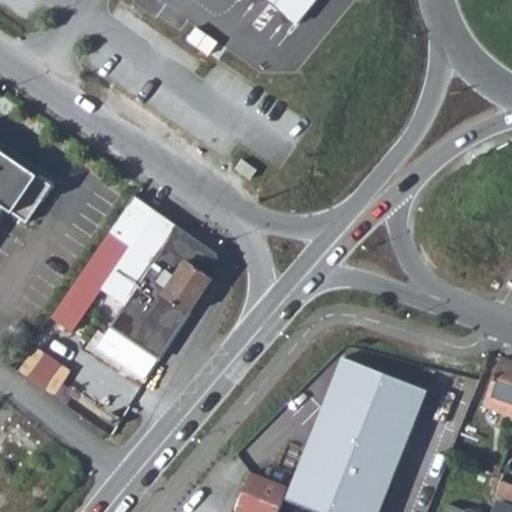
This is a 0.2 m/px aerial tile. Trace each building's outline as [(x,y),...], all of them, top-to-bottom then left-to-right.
[(319,0),(267,0),(299,25),(319,0)] [(27,224),(53,187),(0,150),(0,214),(5,208),(27,224)] [(219,255),(135,196),(110,232),(131,246),(101,290),(124,305),(120,311),(109,327),(150,355),(144,365),(154,372),(221,269),(219,255)] [(98,294),(120,311),(124,305),(101,290),(98,294)] [(68,392),(21,359),(15,368),(62,401),(68,392)] [(511,362),(501,359),(487,396),(511,404),(511,362)] [(343,360),(287,500),(317,511),(377,511),(426,393),(343,360)] [(39,441),(8,416),(0,425),(0,465),(12,476),(39,441)] [(72,481),(75,484),(81,476),(78,474),(72,481)] [(253,474),(237,511),(278,511),(287,488),(253,474)] [(491,477),(489,481),(498,485),(495,494),(511,502),(511,485),(502,481),(496,480),(491,477)]
